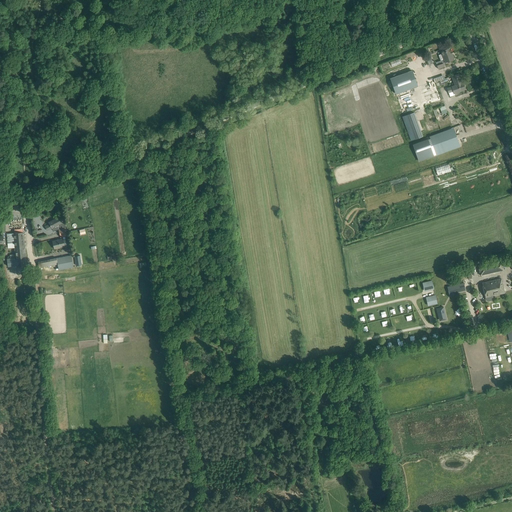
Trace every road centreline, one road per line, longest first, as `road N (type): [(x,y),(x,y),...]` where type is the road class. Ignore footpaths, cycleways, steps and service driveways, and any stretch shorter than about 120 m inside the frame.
road 1 (unclassified): [(26,215),(156,146),(466,19)]
road 2 (track): [(52,511),(32,266)]
road 3 (tertiary): [(511,146),(466,19)]
